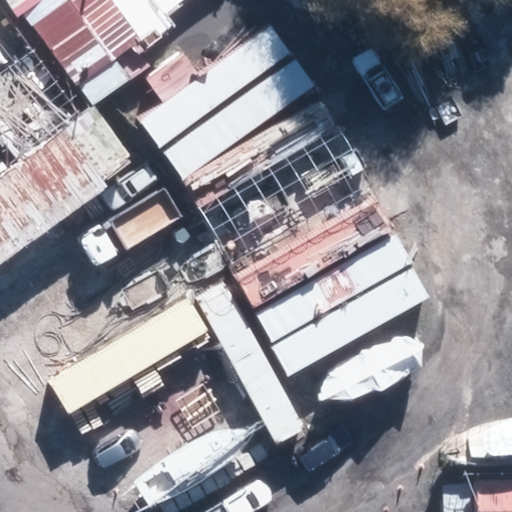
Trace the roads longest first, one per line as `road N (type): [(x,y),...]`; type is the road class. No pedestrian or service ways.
road 1 (unknown): [(511,216),(388,12)]
road 2 (unknown): [(358,511),(442,450),(481,407),(511,349)]
